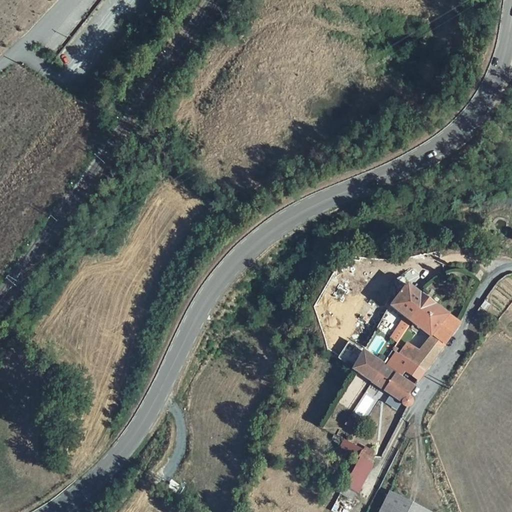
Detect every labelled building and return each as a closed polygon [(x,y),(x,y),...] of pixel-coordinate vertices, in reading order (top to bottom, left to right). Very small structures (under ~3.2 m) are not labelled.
[(63,82),(64,92),(71,97),(76,91),(63,82)] [(437,330),(448,316),(406,285),(406,282),(405,281),(405,279),(402,277),(399,277),(398,277),(396,279),(394,281),(394,283),(394,285),(395,286),(400,293),(390,307),(412,323),(414,321),(419,325),(417,328),(420,330),(423,327),(433,335),(435,336),(438,332),(437,330)] [(483,302),(480,306),(486,310),(489,306),(483,302)] [(420,353),(413,349),(406,359),(424,372),(457,328),(459,324),(448,316),(437,330),(438,332),(435,336),(433,335),(420,353)] [(407,344),(399,355),(395,352),(387,365),(401,374),(403,371),(419,381),(424,372),(406,359),(413,349),(407,344)] [(362,352),(352,370),(371,382),(382,365),(362,352)] [(371,382),(401,401),(402,405),(403,406),(405,408),(408,408),(411,405),(412,403),(412,401),(411,399),(408,397),(414,387),(382,365),(371,382)] [(353,412),(361,418),(374,401),(366,395),(353,412)] [(348,419),(344,425),(354,430),(357,424),(348,419)] [(369,453),(363,450),(358,458),(370,465),(374,456),(369,453)] [(356,492),(345,486),(340,494),(352,500),(356,492)] [(429,511),(390,492),(379,511),(429,511)] [(352,500),(340,494),(337,499),(349,506),(352,500)]
